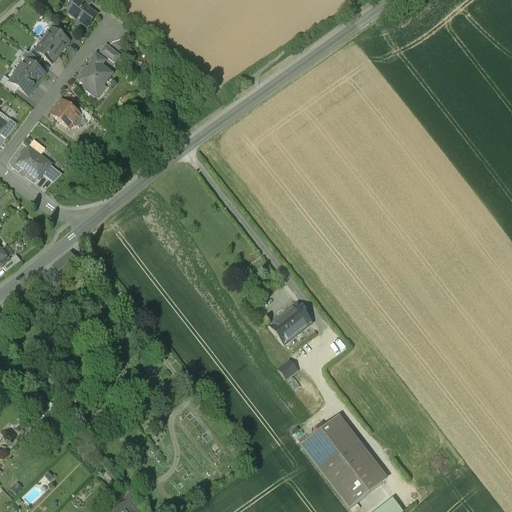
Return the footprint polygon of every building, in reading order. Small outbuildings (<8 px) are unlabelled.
[(92,3),(88,0),(79,0),(78,2),(87,9),(92,3)] [(78,2),(77,1),(68,14),(75,19),(75,22),(78,24),(81,24),(87,28),(96,16),(87,9),(78,2)] [(63,31),(51,21),(46,27),(50,30),(51,29),(60,36),(63,31)] [(60,36),(51,29),(50,30),(43,40),(60,54),(69,43),(60,36)] [(60,54),(43,40),(35,51),(34,52),(43,58),(52,65),(60,54)] [(118,56),(106,46),(101,53),(114,63),(118,56)] [(35,51),(32,49),(28,54),(39,63),(43,58),(34,52),(35,51)] [(28,54),(25,52),(21,58),(25,61),(25,60),(36,68),(39,63),(28,54)] [(104,62),(95,55),(91,61),(94,62),(100,67),(104,62)] [(36,68),(25,60),(25,61),(17,71),(36,86),(45,74),(36,68)] [(100,67),(94,62),(79,81),(85,86),(82,89),(90,95),(93,92),(96,94),(110,75),(100,67)] [(36,86),(17,71),(9,82),(18,89),(28,97),(36,86)] [(9,82),(4,78),(0,83),(14,94),(18,89),(9,82)] [(74,112),(61,101),(50,115),(70,129),(72,126),(74,127),(78,126),(80,123),(80,120),(78,118),(79,117),(80,116),(74,112)] [(92,118),(78,107),(74,112),(80,116),(79,117),(82,119),(82,122),(87,125),(92,118)] [(0,133),(6,125),(9,120),(0,113),(0,133)] [(9,120),(6,125),(0,133),(0,135),(6,139),(16,125),(9,120)] [(50,165),(28,148),(17,163),(38,180),(42,175),(49,166),(50,165)] [(62,175),(49,166),(42,175),(53,183),(62,175)] [(0,251),(0,270),(2,269),(9,263),(8,262),(0,251)] [(15,257),(8,262),(9,263),(2,269),(5,274),(20,263),(15,257)] [(62,261),(53,268),(61,279),(70,273),(62,261)] [(296,306),(269,327),(284,346),(311,325),(296,306)] [(289,362),(279,370),(286,380),(296,372),(289,362)] [(381,485),(332,422),(300,447),(349,510),(381,485)] [(401,511),(393,500),(377,511),(401,511)]
